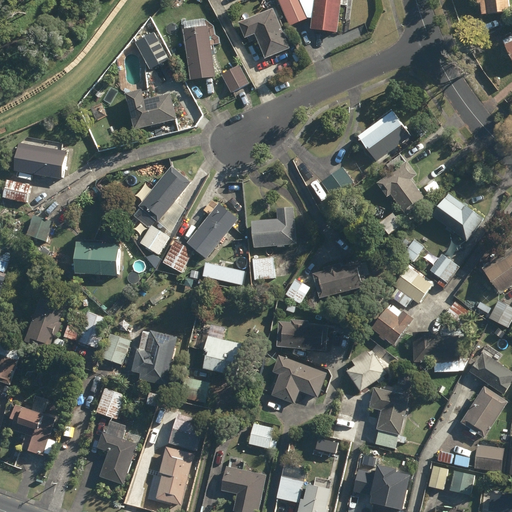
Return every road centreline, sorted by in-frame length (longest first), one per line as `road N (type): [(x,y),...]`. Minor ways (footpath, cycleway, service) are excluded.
road 1 (residential): [(225,148),(424,39)]
road 2 (residential): [(511,150),(424,39)]
